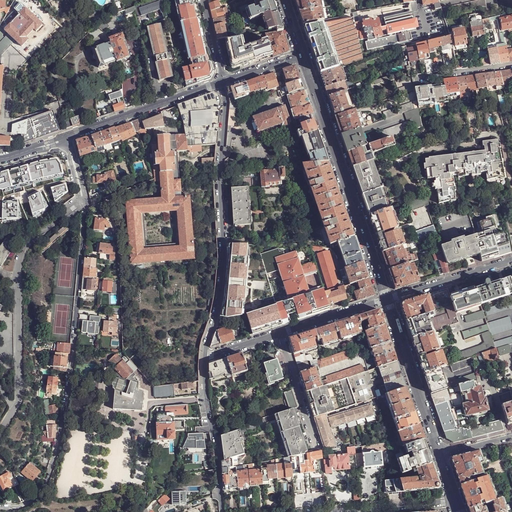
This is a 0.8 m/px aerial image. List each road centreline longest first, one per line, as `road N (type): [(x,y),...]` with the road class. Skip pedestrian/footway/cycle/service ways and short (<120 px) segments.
road 1 (residential): [(0,507),(28,502),(49,474),(73,352),(82,200)]
road 2 (residential): [(204,356),(223,261),(222,83)]
road 3 (tertiary): [(302,55),(387,300)]
road 4 (residential): [(222,83),(67,137)]
road 5 (tertiary): [(387,300),(439,453)]
road 6 (residential): [(221,511),(204,356)]
road 7 (unclassified): [(387,300),(511,260)]
road 8 (residential): [(317,450),(280,334)]
